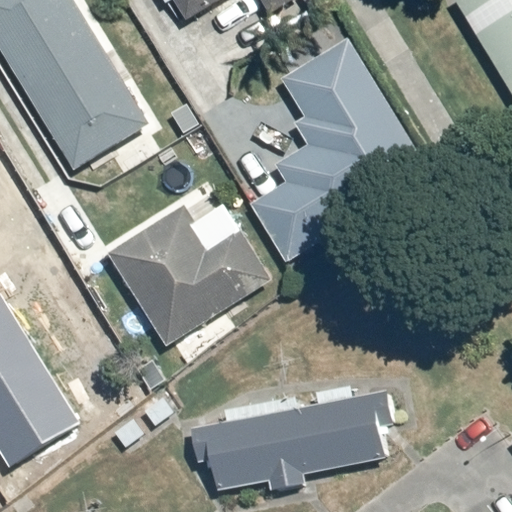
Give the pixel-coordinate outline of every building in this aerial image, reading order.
[(75,0),(0,0),(0,46),(77,173),(153,126),(75,0)] [(175,0),(189,23),(227,0),(264,0),(274,16),(299,0),(175,0)] [(511,0),(444,0),(419,15),(511,166),(511,0)] [(290,182),(253,204),(291,267),(438,177),(352,38),(284,80),(307,117),(297,123),(311,146),(280,165),(290,182)] [(185,210),(110,256),(168,348),(275,281),(245,233),(213,254),(185,210)] [(115,354),(76,283),(53,295),(91,367),(115,354)] [(394,391),(193,432),(201,468),(215,465),(221,495),(274,485),(276,494),(307,488),(305,479),(390,461),(384,433),(402,429),(394,391)]
